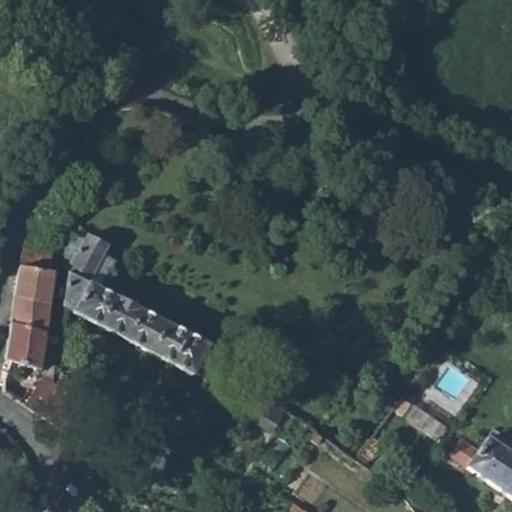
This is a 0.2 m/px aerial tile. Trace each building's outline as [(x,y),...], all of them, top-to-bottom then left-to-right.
[(427,193),(425,198),(420,211),(439,219),(447,202),(427,193)] [(64,311),(66,312),(194,381),(215,343),(214,342),(106,284),(95,278),(109,250),(88,239),(85,243),(66,241),(63,276),(65,277),(64,311)] [(120,256),(109,250),(95,278),(106,284),(120,256)] [(22,253),(7,364),(10,366),(41,377),(55,278),(48,258),(22,253)] [(41,383),(24,410),(38,419),(54,392),(49,388),(41,383)] [(54,392),(38,419),(64,437),(81,410),(54,392)] [(403,393),(394,407),(439,440),(449,426),(403,393)] [(511,457),(487,439),(477,453),(461,442),(449,458),(511,503),(511,457)]
